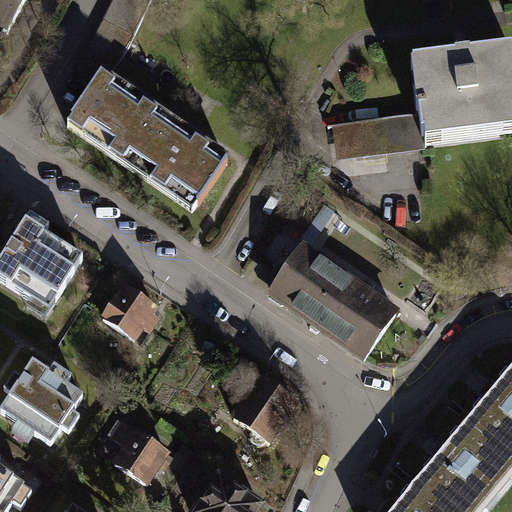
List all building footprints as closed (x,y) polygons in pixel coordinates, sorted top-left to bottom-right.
[(0,0),(0,32),(3,34),(21,0),(0,0)] [(83,59),(107,75),(126,47),(147,0),(114,0),(103,24),(83,59)] [(414,117),(344,126),(347,156),(417,147),(416,141),(436,138),(437,145),(497,137),(497,130),(511,128),(511,87),(508,56),(465,61),(466,69),(453,71),(452,63),(408,68),(414,117)] [(129,100),(96,77),(67,119),(85,131),(81,137),(111,158),(115,152),(147,175),(144,180),(174,201),(178,196),(194,207),(224,165),(192,143),(189,146),(179,139),(181,136),(139,106),(137,109),(127,103),(129,100)] [(45,229),(26,218),(0,258),(0,284),(26,300),(32,291),(51,303),(78,260),(40,236),(45,229)] [(391,316),(301,254),(270,299),(360,361),(391,316)] [(152,312),(121,289),(99,320),(130,343),(152,312)] [(8,398),(0,409),(0,416),(46,447),(57,430),(65,435),(76,419),(68,414),(78,398),(62,387),(67,380),(50,368),(45,376),(29,366),(18,381),(11,376),(0,393),(8,398)] [(511,373),(469,425),(511,461),(511,373)] [(293,406),(258,382),(229,422),(264,447),(293,406)] [(511,461),(469,425),(419,485),(452,511),(475,511),(511,468),(511,461)] [(122,449),(110,466),(142,487),(163,455),(120,426),(110,441),(122,449)] [(0,460),(1,459),(0,458),(0,511),(5,511),(12,502),(22,509),(34,491),(0,469),(0,460)] [(193,511),(255,511),(257,510),(215,481),(193,511)] [(452,511),(419,485),(396,511),(452,511)]
